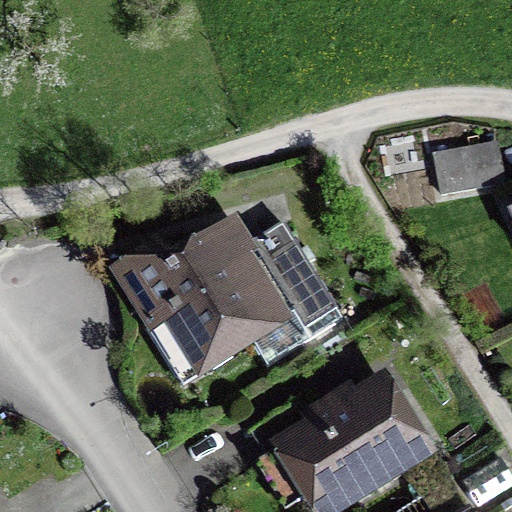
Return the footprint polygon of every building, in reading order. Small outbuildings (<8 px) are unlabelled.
[(494,145),(434,154),(440,194),(500,185),(494,145)] [(250,244),(305,328),(336,308),(282,223),(250,244)] [(205,367),(281,321),(226,233),(167,269),(156,250),(124,270),(157,323),(172,314),(205,367)] [(443,484),(381,385),(313,427),(298,403),(250,433),(266,458),(282,449),(321,511),(330,511),(404,466),(423,497),(443,484)] [(460,511),(443,484),(423,497),(433,511),(460,511)]
